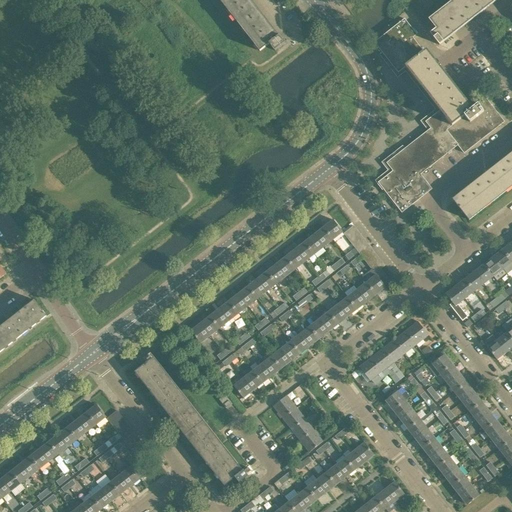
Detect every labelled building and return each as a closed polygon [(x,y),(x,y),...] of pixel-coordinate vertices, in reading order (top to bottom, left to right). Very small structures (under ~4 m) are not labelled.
[(269,44),(273,48),(275,51),(285,43),(279,36),(277,38),(247,0),(219,0),(260,51),(269,44)] [(439,45),(454,33),(496,0),(452,0),(429,19),(430,20),(430,21),(433,25),(436,28),(430,33),(439,45)] [(416,34),(404,19),(374,43),(398,73),(405,67),(440,111),(425,122),(431,128),(434,132),(405,154),(402,151),(386,163),(393,171),(378,183),(402,213),(432,189),(420,174),(458,145),(464,153),(504,122),(486,98),(472,109),(426,50),(424,52),(412,38),(416,34)] [(511,186),(511,152),(452,199),(469,220),(511,186)] [(333,220),(323,228),(333,240),(343,232),(333,220)] [(347,238),(357,230),(353,226),(343,233),(347,238)] [(323,228),(314,235),(323,247),(333,240),(323,228)] [(351,243),(361,235),(357,230),(347,238),(351,243)] [(314,235),(305,242),(314,254),(323,247),(314,235)] [(355,248),(365,240),(361,235),(351,243),(355,248)] [(358,252),(368,245),(365,240),(355,248),(358,252)] [(305,242),(295,250),(305,262),(314,254),(305,242)] [(502,250),(511,262),(511,261),(511,242),(502,250)] [(360,255),(364,260),(374,252),(370,247),(360,255)] [(345,256),(349,260),(358,252),(355,248),(345,256)] [(295,250),(286,257),(295,269),(305,262),(295,250)] [(493,257),(502,269),(506,274),(511,268),(511,261),(511,262),(502,250),(493,257)] [(364,260),(367,264),(378,256),(374,252),(364,260)] [(367,264),(371,269),(381,261),(378,256),(367,264)] [(286,257),(276,264),(286,277),(295,269),(286,257)] [(493,257),(484,264),(493,276),(502,269),(493,257)] [(359,262),(356,258),(351,262),(354,267),(359,262)] [(336,263),(339,267),(345,263),(342,259),(336,263)] [(381,261),(371,269),(372,270),(375,273),(380,269),(385,266),(381,261)] [(331,267),(334,271),(339,267),(336,263),(331,267)] [(276,264),(267,272),(276,284),(286,277),(276,264)] [(484,264),(474,272),(483,284),(493,276),(484,264)] [(341,270),(344,274),(350,270),(347,265),(341,270)] [(372,270),(368,273),(372,278),(366,282),(376,295),(386,287),(384,285),(389,281),(380,269),(375,273),(372,270)] [(341,270),(336,274),(339,278),(344,274),(341,270)] [(267,272),(257,279),(267,291),(276,284),(267,272)] [(474,272),(465,279),(474,291),(483,284),(474,272)] [(317,277),(321,282),(326,278),(323,273),(317,277)] [(312,282),(315,286),(321,282),(317,277),(312,282)] [(257,279),(248,286),(257,299),(267,291),(257,279)] [(465,279),(455,287),(465,299),(474,291),(465,279)] [(322,284),(326,289),(331,285),(328,280),(322,284)] [(366,282),(357,290),(367,302),(376,295),(366,282)] [(322,284),(317,288),(320,293),(326,289),(322,284)] [(248,286),(238,294),(248,306),(257,299),(248,286)] [(455,287),(446,294),(455,306),(465,299),(455,287)] [(298,292),(302,297),(307,292),(303,288),(298,292)] [(357,309),(367,302),(357,290),(347,297),(357,309)] [(293,296),(296,301),(302,297),(298,292),(293,296)] [(238,294),(229,301),(238,313),(248,306),(238,294)] [(303,299),(307,303),(312,299),(309,295),(303,299)] [(495,299),(499,303),(504,299),(501,295),(495,299)] [(347,297),(338,304),(348,317),(357,309),(347,297)] [(303,299),(298,303),(302,308),(307,303),(303,299)] [(490,303),(493,307),(499,303),(495,299),(490,303)] [(21,303),(16,307),(20,312),(10,319),(23,335),(46,316),(34,300),(25,308),(21,303)] [(229,301),(220,309),(229,321),(238,313),(229,301)] [(501,306),(504,310),(509,306),(506,301),(501,306)] [(279,307),(283,311),(288,307),(285,303),(279,307)] [(338,324),(348,317),(338,304),(329,312),(338,324)] [(501,306),(495,310),(499,314),(504,310),(501,306)] [(274,311),(277,316),(283,311),(279,307),(274,311)] [(220,309),(210,316),(220,328),(229,321),(220,309)] [(285,314),(288,318),(293,314),(290,310),(285,314)] [(477,314),(480,318),(485,314),(482,310),(477,314)] [(329,312),(319,319),(329,331),(338,324),(329,312)] [(285,314),(279,318),(283,322),(288,318),(285,314)] [(471,318),(474,322),(480,318),(477,314),(471,318)] [(210,316),(201,323),(210,335),(220,328),(210,316)] [(482,320),(485,325),(490,320),(487,316),(482,320)] [(260,322),(264,326),(269,322),(266,318),(260,322)] [(0,352),(23,335),(10,319),(1,327),(0,325),(0,352)] [(319,339),(329,331),(319,319),(310,327),(319,339)] [(467,328),(472,324),(468,320),(464,323),(467,328)] [(482,320),(476,325),(480,329),(485,325),(482,320)] [(255,326),(258,330),(264,326),(260,322),(255,326)] [(406,331),(416,344),(428,335),(418,322),(406,331)] [(210,335),(201,323),(191,331),(200,343),(210,335)] [(266,329),(269,333),(274,329),(271,324),(266,329)] [(310,327),(300,334),(310,346),(319,339),(310,327)] [(266,329),(260,333),(264,337),(269,333),(266,329)] [(406,331),(394,340),(405,353),(416,344),(406,331)] [(242,337),(245,341),(250,337),(247,332),(242,337)] [(497,340),(506,352),(511,347),(511,339),(506,332),(497,340)] [(300,354),(310,346),(300,334),(291,341),(300,354)] [(236,341),(240,345),(245,341),(242,337),(236,341)] [(247,343),(250,348),(255,343),(252,339),(247,343)] [(393,362),(405,353),(394,340),(383,349),(393,362)] [(497,360),(506,352),(497,340),(487,347),(497,360)] [(291,341),(281,349),(291,361),(300,354),(291,341)] [(247,343),(241,348),(245,352),(250,348),(247,343)] [(222,351),(226,356),(231,351),(228,347),(222,351)] [(432,353),(427,347),(422,351),(427,357),(432,353)] [(281,368),(291,361),(281,349),(272,356),(281,368)] [(393,362),(383,349),(359,367),(370,381),(393,362)] [(217,356),(220,360),(226,356),(222,351),(217,356)] [(243,471),(241,468),(154,357),(151,353),(144,359),(147,363),(135,372),(225,485),(235,477),(239,482),(248,475),(244,470),(243,471)] [(228,358),(231,362),(237,358),(233,354),(228,358)] [(440,373),(452,364),(444,354),(432,364),(440,373)] [(272,356),(262,363),(272,376),(281,368),(272,356)] [(228,358),(222,362),(226,367),(231,362),(228,358)] [(263,383),(272,376),(262,363),(253,371),(263,383)] [(459,373),(452,364),(440,373),(447,383),(459,373)] [(404,376),(397,367),(388,374),(396,383),(404,376)] [(253,371),(243,378),(253,390),(263,383),(253,371)] [(416,376),(420,382),(424,378),(420,373),(416,376)] [(447,383),(454,392),(467,383),(459,373),(447,383)] [(243,398),(253,390),(243,378),(234,386),(243,398)] [(413,387),(418,384),(414,378),(409,382),(413,387)] [(474,392),(467,383),(454,392),(462,402),(474,392)] [(427,390),(431,395),(435,392),(431,387),(427,390)] [(385,400),(393,410),(405,401),(397,391),(385,400)] [(424,401),(429,397),(424,392),(420,395),(424,401)] [(431,395),(435,401),(439,398),(435,392),(431,395)] [(462,402),(469,411),(481,402),(474,392),(462,402)] [(219,400),(226,409),(233,404),(225,395),(219,400)] [(273,406),(282,418),(296,407),(286,396),(273,406)] [(433,403),(429,397),(424,401),(428,406),(433,403)] [(393,410),(400,420),(412,410),(405,401),(393,410)] [(489,411),(481,402),(469,411),(477,421),(489,411)] [(97,405),(87,412),(96,425),(106,417),(97,405)] [(442,409),(446,414),(450,411),(446,406),(442,409)] [(282,418),(291,429),(305,419),(296,407),(282,418)] [(400,420),(408,429),(420,420),(412,410),(400,420)] [(121,415),(117,411),(107,418),(110,423),(121,415)] [(439,420),(443,416),(439,411),(435,414),(439,420)] [(446,414),(450,420),(454,416),(450,411),(446,414)] [(477,421),(484,430),(496,421),(489,411),(477,421)] [(87,412),(77,420),(87,432),(96,425),(87,412)] [(121,415),(110,423),(114,428),(124,420),(121,415)] [(448,422),(443,416),(439,420),(443,425),(448,422)] [(291,429),(300,441),(313,430),(305,419),(291,429)] [(77,420),(68,427),(77,439),(87,432),(77,420)] [(124,420),(114,428),(118,433),(128,425),(124,420)] [(408,429),(415,438),(427,429),(420,420),(408,429)] [(504,430),(496,421),(484,430),(491,440),(504,430)] [(128,425),(118,433),(122,437),(132,429),(128,425)] [(456,428),(461,433),(465,430),(461,425),(456,428)] [(68,427),(58,435),(68,447),(77,439),(68,427)] [(346,428),(340,432),(344,436),(349,432),(346,428)] [(415,438),(423,448),(434,439),(427,429),(415,438)] [(309,452),(323,442),(313,430),(300,441),(309,452)] [(454,438),(458,435),(454,430),(450,433),(454,438)] [(461,433),(465,439),(469,435),(465,430),(461,433)] [(491,440),(499,449),(511,439),(504,430),(491,440)] [(127,444),(137,436),(134,432),(123,440),(127,444)] [(340,432),(335,436),(338,441),(344,436),(340,432)] [(58,435),(49,442),(59,454),(68,447),(58,435)] [(462,441),(458,435),(454,438),(458,444),(462,441)] [(109,440),(112,445),(117,441),(114,436),(109,440)] [(141,441),(137,436),(127,444),(131,449),(141,441)] [(423,448),(430,457),(442,448),(434,439),(423,448)] [(511,453),(511,440),(511,439),(499,449),(506,458),(511,453)] [(134,454),(145,446),(141,441),(131,449),(134,454)] [(49,442),(40,449),(49,462),(59,454),(49,442)] [(321,447),(325,451),(330,447),(327,442),(321,447)] [(123,447),(119,443),(114,447),(118,451),(123,447)] [(355,450),(364,462),(374,455),(364,443),(355,450)] [(471,447),(475,452),(480,449),(475,443),(471,447)] [(99,448),(103,452),(108,448),(105,444),(99,448)] [(148,450),(145,446),(134,454),(138,459),(148,451),(148,450)] [(321,447),(316,451),(319,455),(325,451),(321,447)] [(94,452),(97,456),(103,452),(99,448),(94,452)] [(430,457),(437,467),(449,457),(442,448),(430,457)] [(40,449),(30,457),(40,469),(49,462),(40,449)] [(469,457),(473,454),(469,449),(464,452),(469,457)] [(475,452),(479,457),(484,454),(480,449),(475,452)] [(105,454),(108,459),(113,454),(110,450),(105,454)] [(355,470),(364,462),(355,450),(345,458),(355,470)] [(105,454),(99,459),(103,463),(108,459),(105,454)] [(477,459),(473,454),(469,457),(473,463),(477,459)] [(30,457),(21,464),(30,476),(40,469),(30,457)] [(303,461),(306,466),(311,462),(308,457),(303,461)] [(437,467),(445,476),(457,467),(449,457),(437,467)] [(81,463),(84,467),(89,463),(86,458),(81,463)] [(336,465),(345,477),(355,470),(345,458),(336,465)] [(140,460),(130,467),(139,479),(149,472),(140,460)] [(303,461),(297,466),(301,470),(306,466),(303,461)] [(486,466),(490,471),(494,468),(490,462),(486,466)] [(75,467),(79,471),(84,467),(81,463),(75,467)] [(21,464),(11,471),(21,484),(30,476),(21,464)] [(86,469),(89,473),(94,469),(91,465),(86,469)] [(336,485),(345,477),(336,465),(326,472),(336,485)] [(130,487),(139,479),(130,467),(120,475),(130,487)] [(445,476),(452,486),(464,476),(457,467),(445,476)] [(483,476),(488,473),(483,468),(479,471),(483,476)] [(490,471),(494,476),(498,473),(494,468),(490,471)] [(86,469),(80,473),(84,478),(89,473),(86,469)] [(11,471),(2,479),(11,491),(21,484),(11,471)] [(284,476),(287,481),(292,476),(289,472),(284,476)] [(317,480),(326,492),(336,485),(326,472),(317,480)] [(62,477),(65,482),(70,477),(67,473),(62,477)] [(492,478),(488,473),(483,476),(487,482),(492,478)] [(120,475),(111,482),(120,494),(130,487),(120,475)] [(284,476),(278,481),(282,485),(287,481),(284,476)] [(452,486),(459,495),(471,486),(464,476),(452,486)] [(56,482),(60,486),(65,482),(62,477),(56,482)] [(2,479),(0,480),(0,495),(2,498),(11,491),(2,479)] [(67,484),(70,488),(75,484),(72,480),(67,484)] [(317,499),(326,492),(317,480),(307,487),(317,499)] [(111,502),(120,494),(111,482),(102,489),(111,502)] [(395,482),(385,489),(395,501),(404,494),(395,482)] [(67,484),(61,488),(65,492),(70,488),(67,484)] [(479,495),(471,486),(459,495),(467,505),(479,495)] [(265,491),(268,495),(273,491),(270,487),(265,491)] [(298,495),(308,507),(317,499),(307,487),(298,495)] [(43,492),(46,496),(51,492),(48,488),(43,492)] [(102,489),(92,497),(102,509),(111,502),(102,489)] [(395,501),(385,489),(376,497),(385,509),(395,501)] [(265,491),(259,495),(263,500),(268,495),(265,491)] [(37,496),(41,501),(46,496),(43,492),(37,496)] [(57,499),(53,495),(48,499),(51,503),(57,499)] [(296,511),(300,511),(308,507),(298,495),(289,502),(296,511)] [(88,511),(97,511),(102,509),(92,497),(83,504),(88,511)] [(376,497),(366,504),(372,511),(381,511),(385,509),(376,497)] [(51,503),(48,499),(43,503),(46,507),(51,503)] [(246,506),(249,510),(255,506),(251,502),(246,506)] [(279,509),(281,511),(296,511),(289,502),(279,509)] [(24,507),(27,511),(33,507),(29,503),(24,507)]
